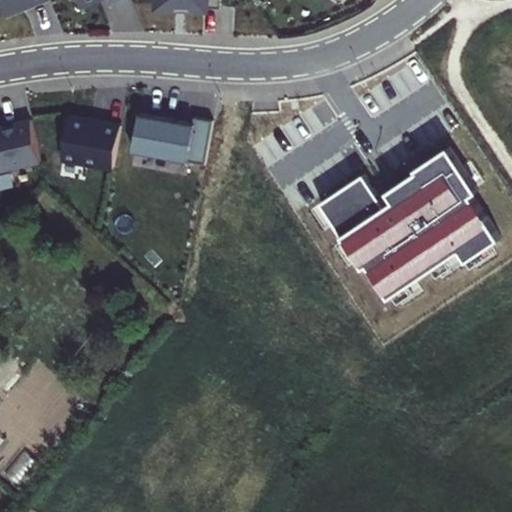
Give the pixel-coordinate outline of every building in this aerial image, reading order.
[(0,0),(0,8),(2,14),(36,0),(0,0)] [(205,0),(150,0),(151,15),(206,14),(205,0)] [(206,163),(214,119),(196,116),(195,122),(141,112),(134,150),(206,163)] [(62,158),(114,168),(122,125),(70,115),(62,158)] [(0,169),(40,160),(31,118),(15,122),(15,125),(5,127),(4,124),(0,125),(0,169)] [(368,172),(322,203),(365,268),(371,264),(392,296),(466,247),(472,257),(502,237),(474,194),(481,190),(451,145),(417,167),(420,170),(389,190),(397,201),(390,205),(368,172)]
